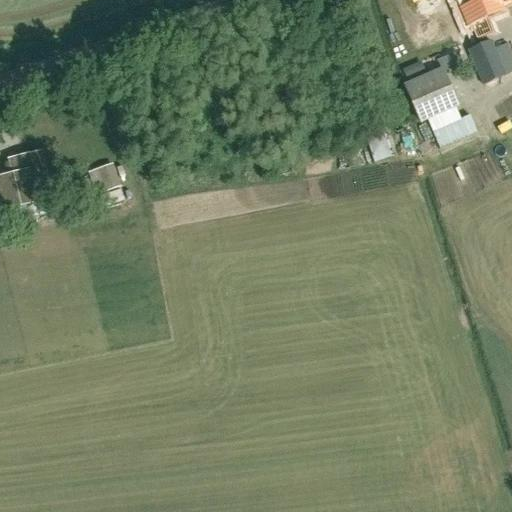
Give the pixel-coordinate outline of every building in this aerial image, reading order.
[(511,0),(454,0),(465,25),(511,4),(511,0)] [(491,41),(469,51),(484,87),(511,73),(511,55),(507,45),(495,50),(491,41)] [(420,123),(458,107),(443,72),(406,88),(420,123)] [(372,136),(379,163),(397,158),(390,132),(372,136)] [(40,153),(9,161),(12,175),(0,177),(0,212),(51,200),(40,153)] [(119,163),(90,172),(98,196),(126,187),(119,163)]
